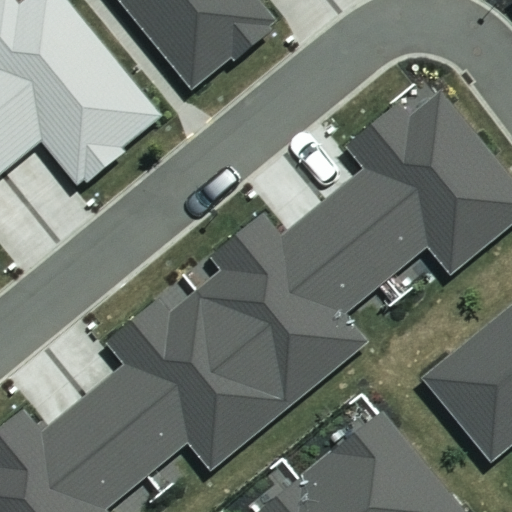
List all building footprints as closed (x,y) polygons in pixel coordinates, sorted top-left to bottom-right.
[(0,168),(7,177),(48,144),(82,186),(90,180),(94,186),(133,156),(128,150),(167,119),(71,0),(31,0),(24,6),(18,0),(1,0),(0,1),(0,168)] [(263,0),(123,0),(199,91),(238,59),(241,63),(280,32),(276,28),(283,23),(263,0)] [(369,169),(325,204),(389,285),(436,248),(460,278),(511,236),(511,170),(452,95),(420,120),(409,107),(355,151),(369,169)] [(228,272),(203,292),(296,409),(376,345),(352,315),(389,285),(325,204),(287,235),(271,215),(217,258),(228,272)] [(296,409),(203,292),(176,313),(167,301),(113,344),(129,364),(86,398),(150,479),(194,444),(216,471),(296,409)] [(511,312),(429,380),(499,465),(511,454),(511,312)] [(150,479),(86,398),(48,430),(31,409),(0,433),(0,511),(114,511),(112,509),(150,479)] [(291,495),(305,511),(467,511),(390,415),(291,495)] [(269,511),(305,511),(291,495),(269,511)]
